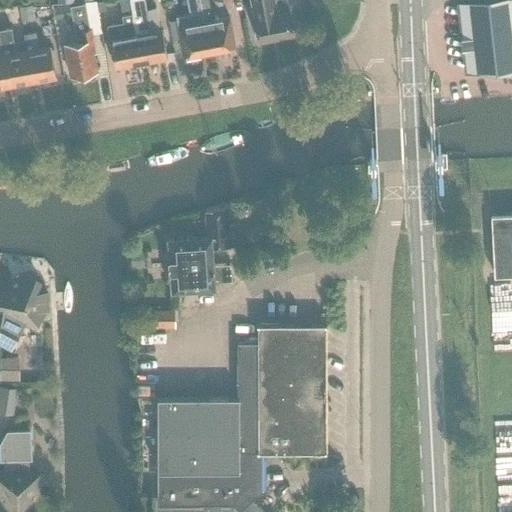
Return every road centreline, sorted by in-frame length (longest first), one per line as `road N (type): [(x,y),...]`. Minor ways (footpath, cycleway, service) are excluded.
road 1 (secondary): [(435,511),(410,0)]
road 2 (unclassified): [(379,511),(380,250),(390,218),(382,40)]
road 3 (unclassified): [(0,137),(264,89),(382,40)]
